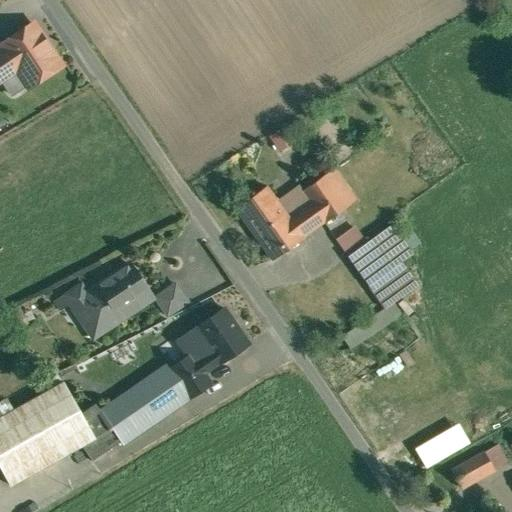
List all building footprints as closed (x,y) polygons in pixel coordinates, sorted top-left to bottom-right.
[(61,66),(33,23),(0,45),(3,49),(0,51),(0,79),(16,69),(28,87),(61,66)] [(274,150),(286,145),(279,130),(267,135),(274,150)] [(357,199),(336,168),(327,174),(349,205),(357,199)] [(327,174),(302,191),(310,201),(289,216),(304,237),(325,223),(349,206),(349,205),(327,174)] [(289,216),(267,186),(236,208),(273,260),(304,238),(304,237),(289,216)] [(365,244),(353,227),(336,239),(369,286),(394,268),(373,238),(365,244)] [(127,264),(95,286),(82,294),(78,287),(64,297),(69,303),(79,319),(86,320),(95,334),(118,319),(115,314),(146,293),(127,264)] [(172,284),(151,298),(164,317),(185,303),(172,284)] [(64,297),(53,304),(57,311),(69,303),(64,297)] [(244,344),(220,309),(182,336),(193,351),(202,345),(207,351),(192,361),(200,373),(215,363),(216,364),(244,344)] [(192,361),(187,354),(165,369),(185,398),(207,384),(200,373),(192,361)] [(60,382),(10,410),(0,415),(0,475),(4,483),(5,483),(5,484),(77,444),(87,460),(116,441),(117,444),(185,398),(165,369),(163,365),(81,421),(60,382)] [(469,443),(435,463),(448,485),(482,466),(469,443)] [(511,478),(502,483),(511,503),(511,478)]
